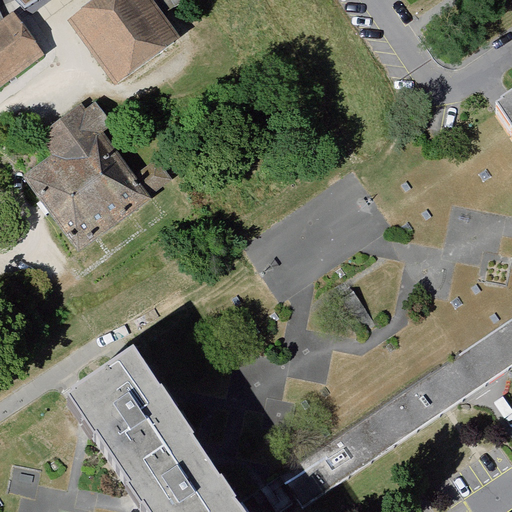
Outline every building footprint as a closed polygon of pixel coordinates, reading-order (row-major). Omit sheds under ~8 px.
[(47,0),(0,0),(0,6),(1,6),(19,20),(47,0)] [(173,49),(138,0),(101,0),(60,29),(107,96),(173,49)] [(0,86),(35,59),(4,20),(0,22),(0,86)] [(44,168),(17,187),(68,256),(163,188),(148,169),(127,184),(89,132),(101,123),(89,107),(80,114),(77,109),(28,145),(44,168)] [(511,108),(499,117),(511,135),(511,108)] [(153,388),(238,511),(285,511),(480,379),(511,357),(511,135),(499,117),(137,364),(153,388)] [(137,364),(132,358),(64,401),(67,406),(139,511),(238,511),(153,388),(137,364)] [(0,511),(139,511),(67,406),(0,451),(0,511)]
